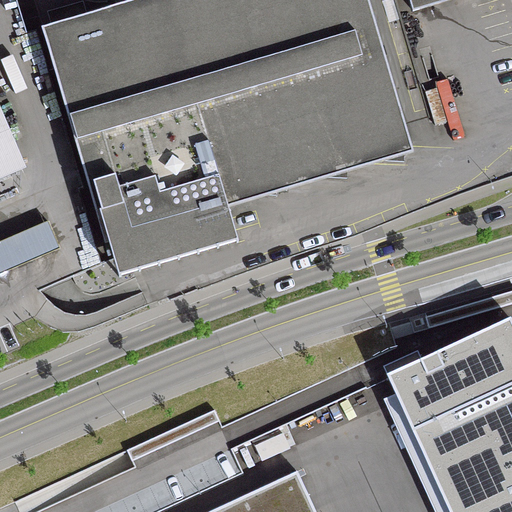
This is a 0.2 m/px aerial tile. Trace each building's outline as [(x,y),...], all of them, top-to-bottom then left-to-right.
[(55,25),(42,29),(39,30),(85,185),(69,190),(76,214),(92,209),(103,245),(107,244),(117,279),(236,243),(226,209),(269,196),(274,196),(274,195),(328,179),(345,179),(345,174),(384,162),(402,163),(402,157),(411,154),(365,0),(141,0),(103,11),(104,12),(75,21),(74,18),(78,17),(75,5),(59,10),(63,25),(55,27),(55,25)] [(406,0),(410,12),(452,0),(406,0)] [(47,222),(0,241),(0,274),(59,250),(47,222)] [(387,374),(413,430),(511,384),(511,320),(510,317),(387,374)] [(511,511),(511,384),(413,430),(450,511),(511,511)] [(321,511),(295,455),(171,511),(321,511)]
